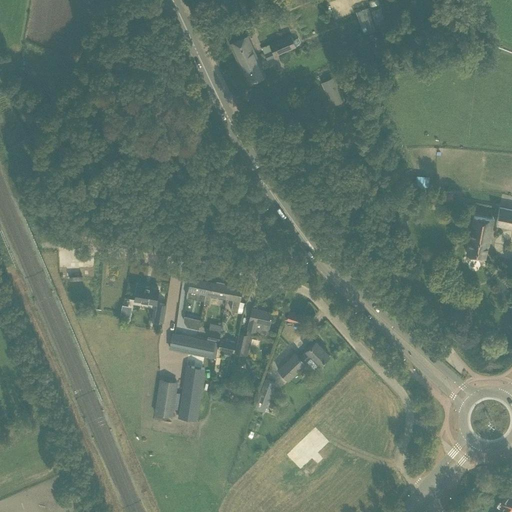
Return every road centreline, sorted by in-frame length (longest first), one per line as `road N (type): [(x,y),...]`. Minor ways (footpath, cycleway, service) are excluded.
road 1 (unclassified): [(421,490),(399,458),(410,423),(403,396),(307,293),(84,246),(42,246)]
road 2 (secondary): [(321,262),(258,175),(171,0)]
road 3 (secondary): [(479,395),(321,262)]
road 4 (secondary): [(321,262),(463,410)]
